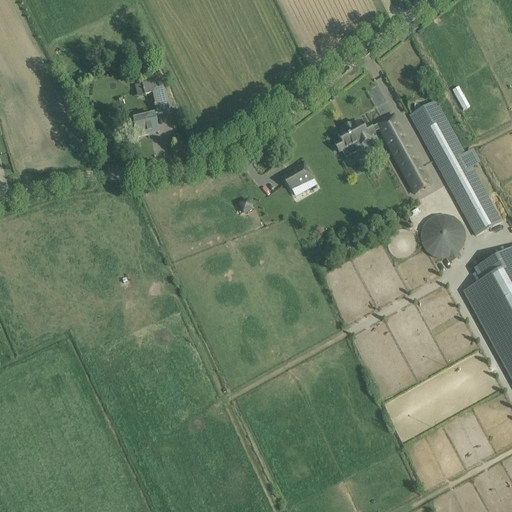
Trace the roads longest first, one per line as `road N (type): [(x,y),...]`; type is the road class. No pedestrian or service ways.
road 1 (unclassified): [(0,202),(85,177),(215,164),(254,143),(431,0)]
road 2 (unknown): [(367,50),(470,242),(456,291),(511,394)]
